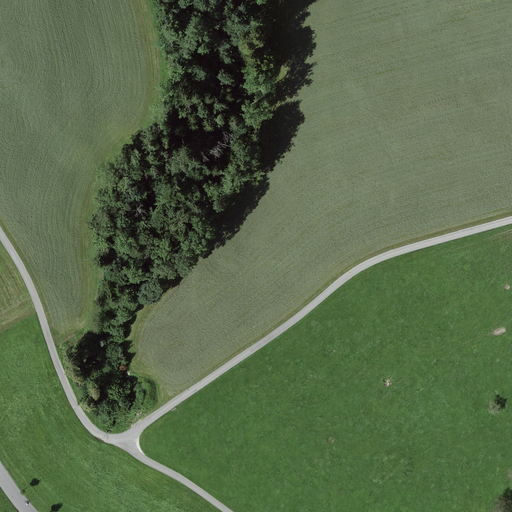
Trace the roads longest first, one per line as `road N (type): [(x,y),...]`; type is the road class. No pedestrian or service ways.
road 1 (track): [(121,438),(363,266),(511,220)]
road 2 (track): [(0,233),(89,427),(121,438),(228,511)]
